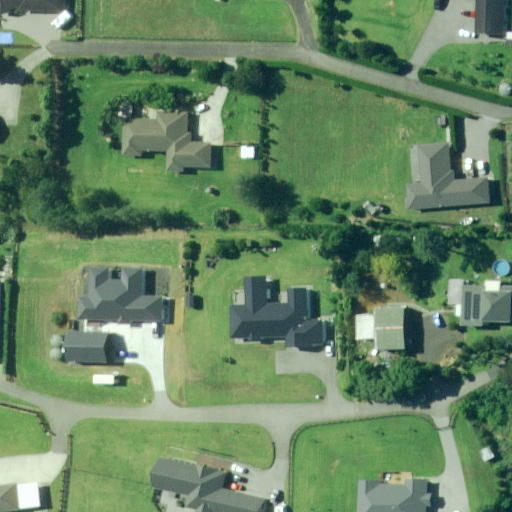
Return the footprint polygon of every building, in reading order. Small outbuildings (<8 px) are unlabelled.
[(0,0),(0,7),(2,8),(2,13),(15,14),(16,11),(66,13),(66,0),(0,0)] [(481,0),(480,34),(508,35),(509,0),(481,0)] [(193,114),(161,113),(161,120),(128,119),(127,155),(146,156),(147,151),(172,152),(172,171),(189,172),(189,167),(215,168),(215,144),(191,143),(193,114)] [(456,182),(453,145),(423,147),(427,184),(412,185),(414,210),(493,203),(491,179),(456,182)] [(258,158),(258,147),(246,147),(246,158),(258,158)] [(272,305),(273,278),(251,277),(251,306),(238,306),(237,341),(266,341),(266,339),(292,339),(292,349),(328,350),(328,321),(312,321),(312,289),(294,289),(294,305),(272,305)] [(511,286),(506,286),(506,282),(491,281),(491,286),(470,285),(470,280),(455,280),(454,285),(454,294),(454,305),(462,305),(462,316),(467,316),(467,326),(490,327),(490,323),(511,323),(511,286)] [(391,309),(388,309),(381,309),(381,315),(362,316),(363,339),(382,339),(383,351),(411,350),(410,308),(408,308),(400,309),(391,309)] [(491,447),(482,452),(488,461),(496,456),(491,447)] [(229,473),(164,459),(158,489),(193,497),(190,509),(201,511),(265,511),(269,499),(226,490),(229,473)] [(430,495),(430,480),(410,480),(410,485),(364,484),(362,511),(429,511),(430,505),(434,505),(435,495),(430,495)] [(0,511),(20,511),(25,511),(21,484),(0,487),(0,511)]
